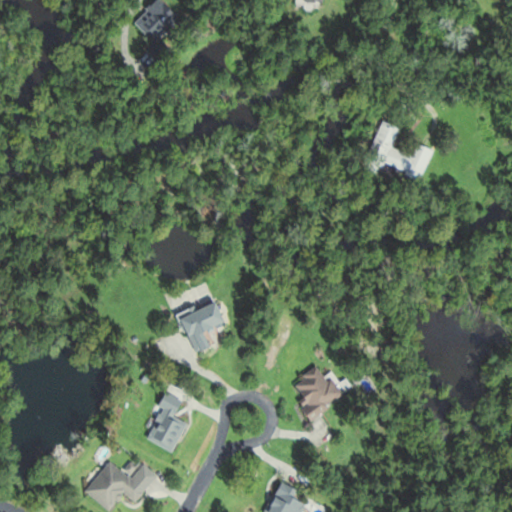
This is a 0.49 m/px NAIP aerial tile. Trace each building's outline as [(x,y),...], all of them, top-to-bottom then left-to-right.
[(161,0),(137,23),(156,43),(149,50),(161,62),(173,50),(163,40),(182,22),(161,0)] [(429,59),(417,47),(406,58),(418,70),(429,59)] [(424,178),(436,148),(421,142),(416,155),(395,147),(403,127),(384,119),(366,164),(383,170),(386,164),(424,178)] [(203,333),(228,324),(218,299),(179,314),(194,354),(209,348),(203,333)] [(298,402),(308,419),(342,399),(323,365),(295,382),(304,399),(298,402)] [(180,406),(162,399),(146,438),(173,450),(184,424),(174,420),(180,406)] [(86,491),(110,510),(124,492),(136,502),(147,488),(110,460),(86,491)] [(264,511),(302,511),(307,503),(295,496),(298,489),(282,481),(264,511)]
